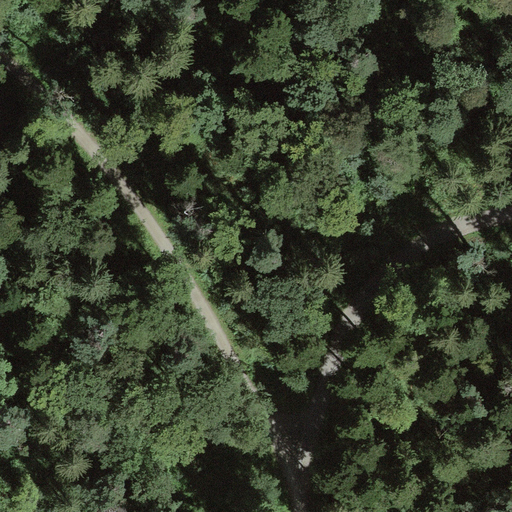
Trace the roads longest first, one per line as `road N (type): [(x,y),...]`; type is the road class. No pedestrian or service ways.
road 1 (track): [(0,54),(71,119),(153,233),(248,392),(297,495)]
road 2 (track): [(297,495),(316,416),(365,285),(442,229),(511,208)]
